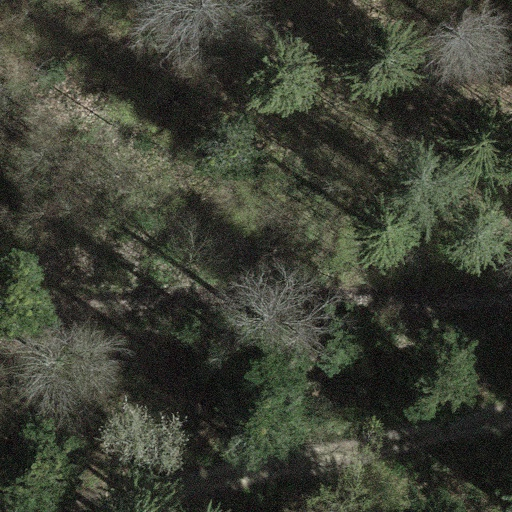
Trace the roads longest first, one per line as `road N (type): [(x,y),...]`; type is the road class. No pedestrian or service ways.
road 1 (track): [(0,294),(256,286),(511,301)]
road 2 (track): [(22,511),(511,401)]
